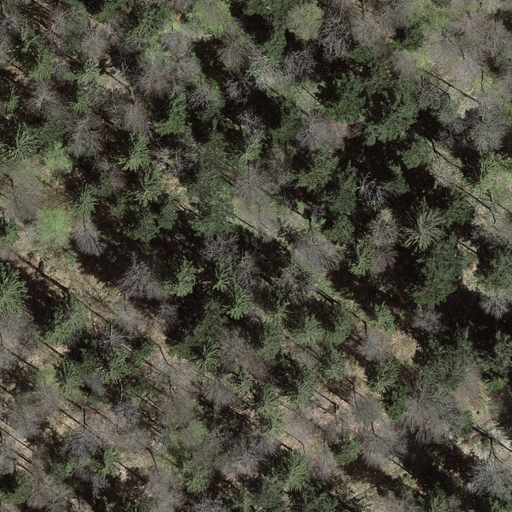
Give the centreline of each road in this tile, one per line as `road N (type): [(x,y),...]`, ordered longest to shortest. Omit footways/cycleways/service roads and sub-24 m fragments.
road 1 (track): [(511,408),(336,511)]
road 2 (track): [(0,236),(61,237),(152,212)]
